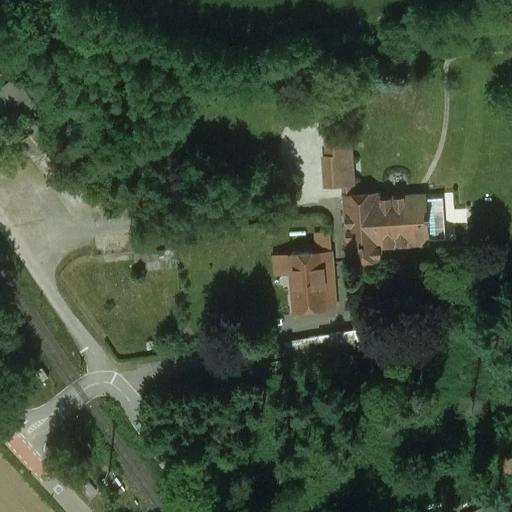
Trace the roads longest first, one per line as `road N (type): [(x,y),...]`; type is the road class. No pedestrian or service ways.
road 1 (unclassified): [(111,384),(17,247)]
road 2 (unclassified): [(198,511),(111,384)]
